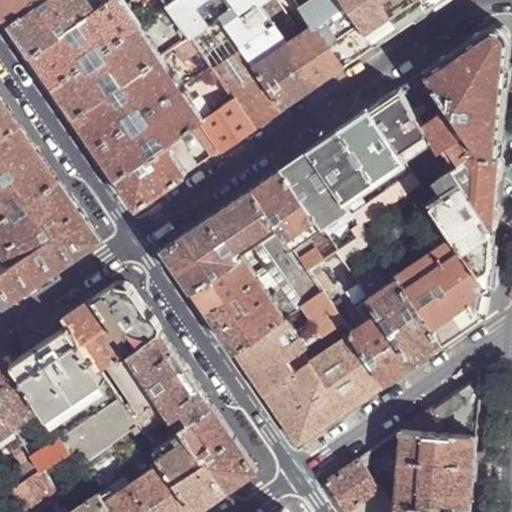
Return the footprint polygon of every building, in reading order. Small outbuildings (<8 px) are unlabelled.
[(0,0),(0,6),(0,7),(11,22),(43,0),(0,0)] [(99,7),(93,0),(43,0),(11,22),(24,40),(33,53),(99,7)] [(46,72),(54,83),(140,23),(123,0),(109,0),(99,7),(33,53),(46,72)] [(165,0),(191,36),(221,15),(242,45),(274,24),(259,4),(263,0),(165,0)] [(242,45),(285,106),(334,72),(375,45),(344,0),(309,0),(299,7),(313,27),(288,45),(274,24),(242,45)] [(344,0),(375,45),(440,0),(344,0)] [(221,15),(191,36),(234,97),(235,96),(254,126),(273,114),(285,106),(242,45),(221,15)] [(161,54),(140,23),(54,83),(66,101),(75,114),(161,54)] [(505,108),(511,38),(510,33),(505,27),(498,25),(491,26),(428,69),(485,152),(502,153),(505,108)] [(205,117),(161,54),(75,114),(84,126),(112,167),(118,176),(168,142),(178,135),(193,125),(205,117)] [(485,152),(428,69),(414,78),(398,89),(433,138),(441,150),(448,146),(459,163),(453,168),(453,169),(495,230),(498,191),(502,153),(485,152)] [(433,138),(398,89),(385,98),(370,109),(404,158),(433,138)] [(0,94),(0,127),(16,117),(0,94)] [(243,134),(254,126),(235,96),(234,97),(205,117),(225,146),(243,134)] [(341,128),(386,192),(413,173),(404,158),(370,109),(359,116),(341,128)] [(0,208),(54,172),(33,142),(16,117),(0,127),(0,208)] [(214,154),(225,146),(205,117),(193,125),(214,154)] [(312,147),(357,212),(386,192),(341,128),(324,139),(312,147)] [(178,135),(168,142),(188,171),(198,165),(178,135)] [(132,195),(139,205),(188,171),(168,142),(118,176),(132,195)] [(357,212),(312,147),(296,159),(282,168),(340,249),(367,231),(363,224),(355,213),(357,212)] [(340,249),(282,168),(267,179),(253,188),(277,222),(282,228),(253,248),(258,254),(266,266),(270,271),(279,284),(282,288),(297,310),(305,306),(324,292),(309,269),(338,250),(340,249)] [(494,251),(495,230),(453,169),(440,177),(438,178),(446,190),(432,199),(451,227),(489,282),(492,279),(494,251)] [(76,204),(54,172),(0,208),(0,250),(5,257),(0,260),(0,286),(6,296),(26,282),(43,271),(97,234),(76,204)] [(355,213),(363,224),(422,185),(413,173),(386,192),(357,212),(355,213)] [(277,222),(253,188),(209,218),(165,247),(181,269),(194,288),(240,257),(235,250),(277,222)] [(451,227),(432,241),(437,248),(427,256),(421,248),(410,255),(415,263),(398,275),(446,342),(468,327),(485,315),(492,279),(489,282),(451,227)] [(338,250),(344,259),(373,239),(367,231),(340,249),(338,250)] [(432,241),(421,248),(427,256),(437,248),(432,241)] [(243,255),(247,262),(258,254),(253,248),(243,255)] [(338,250),(309,269),(324,292),(330,299),(359,280),(344,259),(338,250)] [(218,323),(238,351),(287,318),(271,296),(247,262),(243,255),(240,257),(194,288),(218,323)] [(410,255),(393,267),(398,275),(415,263),(410,255)] [(363,284),(417,362),(435,350),(446,342),(398,275),(393,267),(392,265),(363,284)] [(261,269),(264,275),(270,271),(266,266),(261,269)] [(345,321),(354,333),(389,382),(406,370),(417,362),(363,284),(359,280),(330,299),(345,321)] [(145,304),(131,285),(117,282),(94,298),(120,335),(129,329),(140,344),(140,345),(163,330),(145,304)] [(279,284),(273,288),(276,292),(282,288),(279,284)] [(252,372),(283,417),(301,441),(324,426),(371,394),(389,382),(354,333),(316,360),(307,347),(345,321),(330,299),(324,292),(305,306),(297,310),(287,318),(238,351),(252,372)] [(101,369),(109,362),(135,399),(126,405),(134,417),(163,397),(135,357),(128,361),(122,353),(129,348),(120,335),(94,298),(76,309),(64,317),(71,326),(101,369)] [(354,333),(345,321),(307,347),(316,360),(354,333)] [(126,405),(101,369),(71,326),(41,345),(12,365),(42,408),(62,436),(72,450),(82,465),(132,430),(140,425),(134,417),(126,405)] [(140,344),(131,350),(135,357),(163,397),(175,413),(176,415),(186,408),(193,418),(194,419),(215,405),(188,366),(163,330),(140,345),(140,344)] [(0,408),(13,428),(42,408),(12,365),(7,357),(0,361),(0,408)] [(475,378),(405,426),(479,432),(483,383),(475,378)] [(163,397),(134,417),(140,425),(146,434),(175,413),(163,397)] [(259,469),(215,405),(194,419),(193,418),(183,426),(185,429),(229,491),(246,478),(259,469)] [(0,437),(13,428),(0,408),(0,437)] [(405,426),(404,427),(398,500),(473,506),(475,482),(478,446),(479,432),(405,426)] [(214,501),(229,491),(185,429),(156,449),(164,461),(199,511),(214,501)] [(132,430),(82,465),(85,470),(108,454),(109,456),(114,452),(116,455),(139,440),(132,430)] [(32,441),(26,445),(38,462),(43,470),(72,450),(62,436),(39,451),(32,441)] [(82,465),(72,450),(43,470),(54,484),(62,479),(82,465)] [(370,450),(362,455),(369,465),(371,463),(373,454),(370,450)] [(379,490),(383,486),(384,486),(369,465),(362,455),(344,467),(328,478),(349,510),(379,490)] [(164,461),(158,465),(157,466),(107,501),(114,511),(197,511),(199,511),(164,461)] [(15,473),(17,476),(9,482),(14,490),(43,470),(38,462),(30,468),(28,465),(15,473)] [(29,511),(36,511),(51,502),(57,511),(72,511),(63,498),(60,495),(54,484),(43,470),(14,490),(15,491),(29,511)] [(62,479),(54,484),(60,495),(66,490),(69,488),(62,479)] [(0,500),(15,491),(14,490),(9,482),(9,481),(0,487),(0,500)] [(392,499),(383,486),(379,490),(387,502),(392,499)] [(397,511),(398,500),(393,500),(392,499),(387,502),(379,490),(349,510),(351,511),(374,511),(380,508),(392,509),(391,511),(397,511)] [(114,511),(107,501),(101,492),(72,511),(114,511)] [(472,511),(473,506),(398,500),(397,511),(472,511)]
